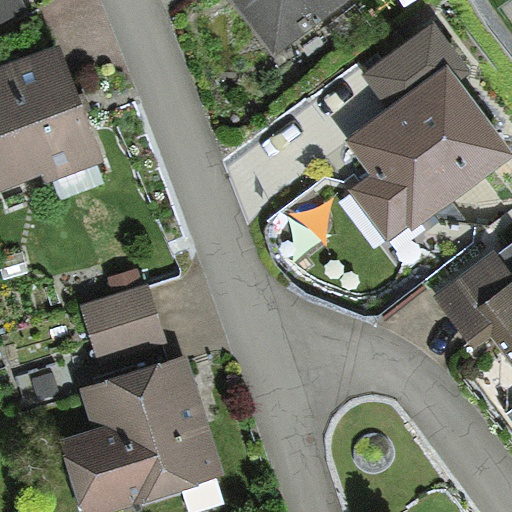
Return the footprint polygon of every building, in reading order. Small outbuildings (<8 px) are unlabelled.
[(230,0),(275,63),(364,0),(230,0)] [(436,26),(363,79),(390,116),(383,121),(347,147),(370,177),(350,192),(389,246),(412,229),(415,234),(511,163),(511,155),(464,90),(477,80),(436,26)] [(57,52),(0,73),(0,195),(44,179),(47,188),(102,167),(78,104),(57,52)] [(511,282),(495,259),(437,302),(475,354),(492,341),(511,368),(511,416),(511,417),(511,282)] [(148,290),(80,312),(97,364),(165,343),(148,290)] [(187,361),(80,396),(93,438),(66,447),(86,511),(127,511),(226,480),(205,414),(187,361)]
